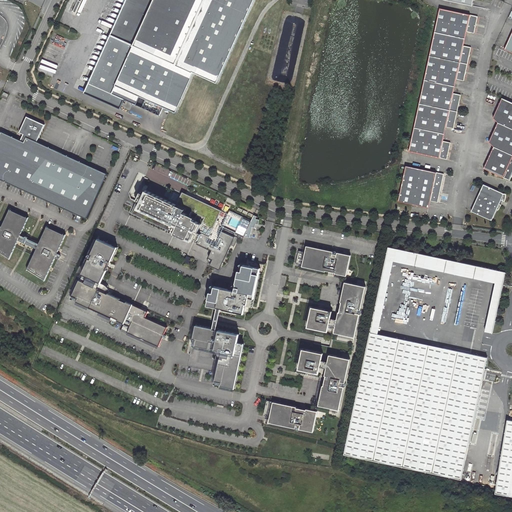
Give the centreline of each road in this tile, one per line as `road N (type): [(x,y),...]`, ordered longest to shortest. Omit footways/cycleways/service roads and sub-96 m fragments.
road 1 (unclassified): [(56,0),(23,70),(25,91),(288,210)]
road 2 (motorway): [(207,511),(0,387)]
road 3 (unclassified): [(288,210),(511,240)]
road 4 (motorway): [(189,511),(0,392)]
